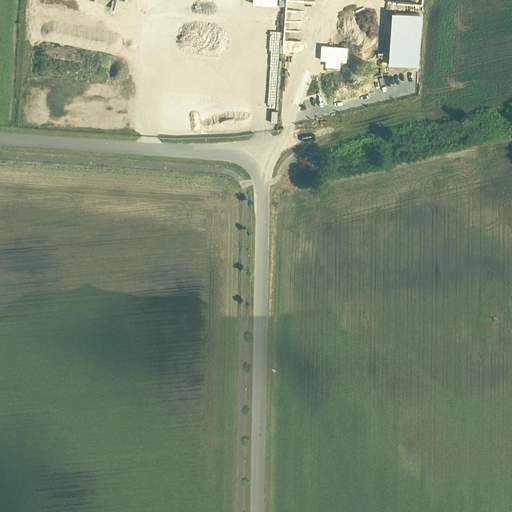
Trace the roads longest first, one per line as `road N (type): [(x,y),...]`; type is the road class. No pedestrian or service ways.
road 1 (residential): [(256,511),(265,185),(257,163),(240,152)]
road 2 (residential): [(240,152),(0,139)]
